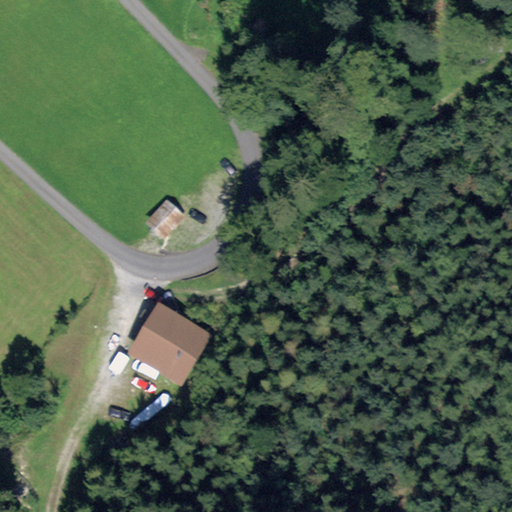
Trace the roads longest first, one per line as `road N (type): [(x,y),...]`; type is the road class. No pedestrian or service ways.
road 1 (unclassified): [(0,148),(137,263),(161,269),(209,258),(244,224),(257,188),(251,139),(129,0)]
road 2 (track): [(511,57),(424,120),(357,209),(292,261),(235,289),(186,295),(137,284)]
road 3 (track): [(50,511),(137,284),(137,263)]
